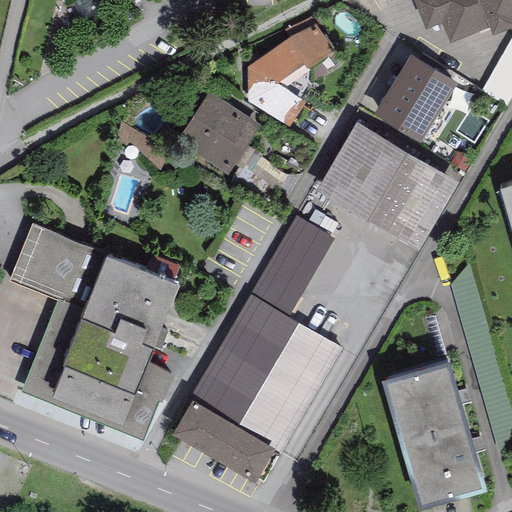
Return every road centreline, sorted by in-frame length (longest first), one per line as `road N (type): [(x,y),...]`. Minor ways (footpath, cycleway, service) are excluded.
road 1 (unknown): [(275,511),(421,267)]
road 2 (unknown): [(511,495),(482,392),(421,267)]
road 3 (tertiary): [(214,511),(0,426)]
road 4 (unknown): [(421,267),(511,115)]
